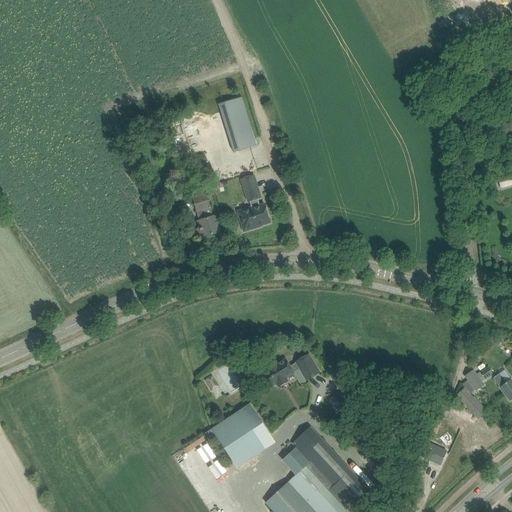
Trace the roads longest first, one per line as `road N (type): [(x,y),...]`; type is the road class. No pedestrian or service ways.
road 1 (tertiary): [(0,362),(170,281),(254,262),(351,264),(464,289)]
road 2 (track): [(313,260),(215,0)]
road 3 (residential): [(464,289),(462,123),(475,93),(511,63)]
